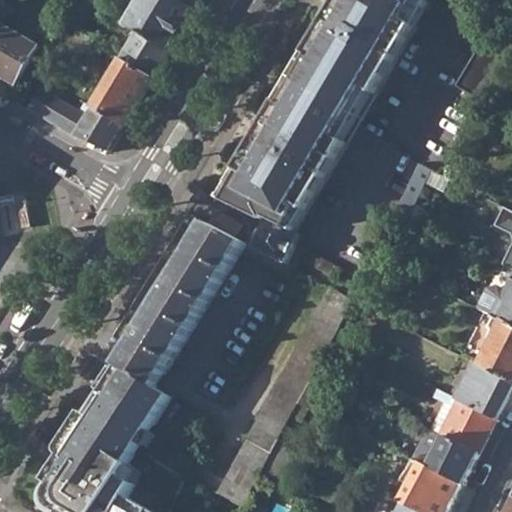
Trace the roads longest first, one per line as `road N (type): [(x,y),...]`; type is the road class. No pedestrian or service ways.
road 1 (primary): [(0,408),(136,208)]
road 2 (primary): [(136,208),(258,0)]
road 3 (residential): [(0,123),(136,208)]
